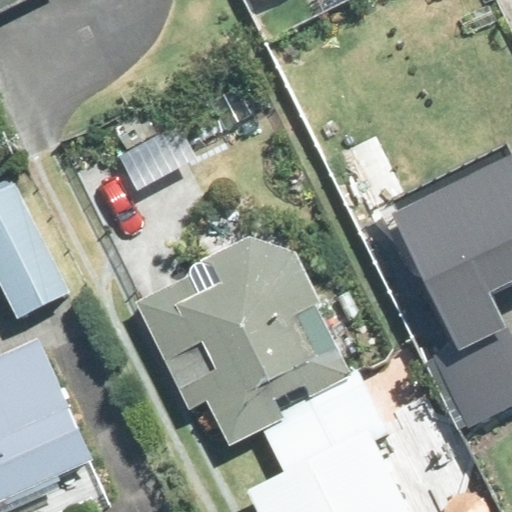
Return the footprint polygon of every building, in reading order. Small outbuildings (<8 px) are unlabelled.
[(0,0),(0,13),(26,0),(0,0)] [(211,178),(199,157),(176,116),(97,161),(121,202),(143,189),(155,210),(211,178)] [(380,152),(343,172),(371,225),(409,205),(380,152)] [(486,183),(405,222),(468,353),(511,331),(511,323),(502,302),(509,297),(507,293),(511,290),(511,179),(489,189),(486,183)] [(75,291),(20,183),(0,193),(0,279),(21,320),(75,291)] [(284,227),(139,300),(194,409),(212,399),(235,446),(268,429),(290,473),(251,493),(261,511),(417,511),(378,434),(393,426),(362,364),(356,367),(284,227)] [(12,507),(66,483),(64,479),(98,463),(40,337),(0,354),(0,506),(10,502),(12,507)]
